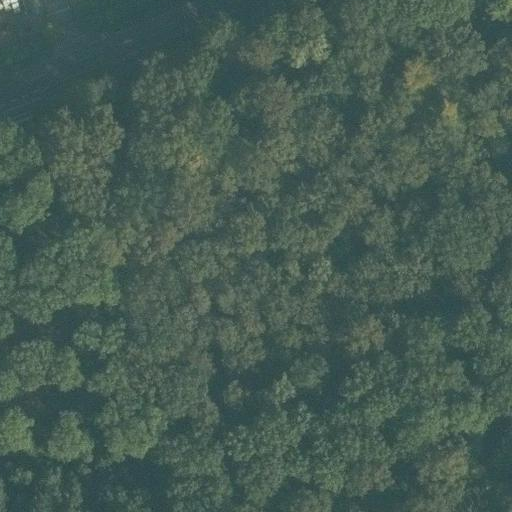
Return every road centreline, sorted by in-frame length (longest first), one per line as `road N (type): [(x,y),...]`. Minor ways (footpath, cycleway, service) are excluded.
road 1 (unclassified): [(170,511),(0,97)]
road 2 (track): [(263,511),(511,409)]
road 3 (secondary): [(0,97),(232,0)]
